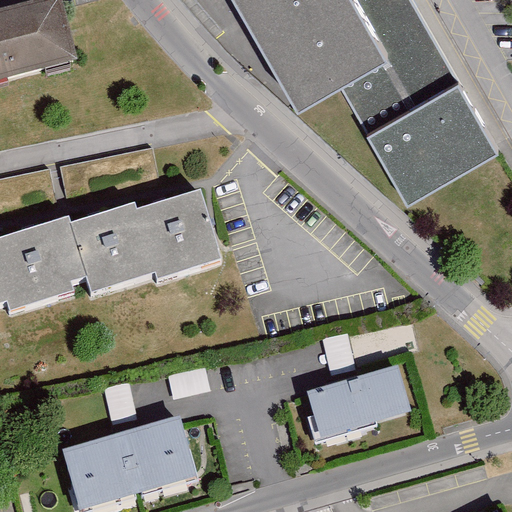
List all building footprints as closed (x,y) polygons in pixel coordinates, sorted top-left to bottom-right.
[(247,0),(309,114),(311,112),(348,90),(415,205),(503,154),(412,0),(247,0)] [(71,7),(0,24),(0,97),(88,76),(71,7)] [(153,155),(63,174),(72,208),(163,189),(153,155)] [(50,177),(0,187),(0,222),(58,211),(50,177)] [(0,256),(0,320),(17,315),(18,327),(85,306),(82,296),(98,292),(103,308),(166,288),(168,295),(233,275),(212,208),(148,227),(146,219),(79,239),(77,233),(0,256)] [(347,334),(324,338),(330,374),(354,369),(347,334)] [(179,397),(208,391),(204,370),(175,376),(179,397)] [(406,378),(318,402),(331,450),(420,425),(406,378)] [(105,388),(112,424),(137,420),(130,384),(105,388)] [(186,429),(70,462),(84,511),(122,511),(203,489),(186,429)]
